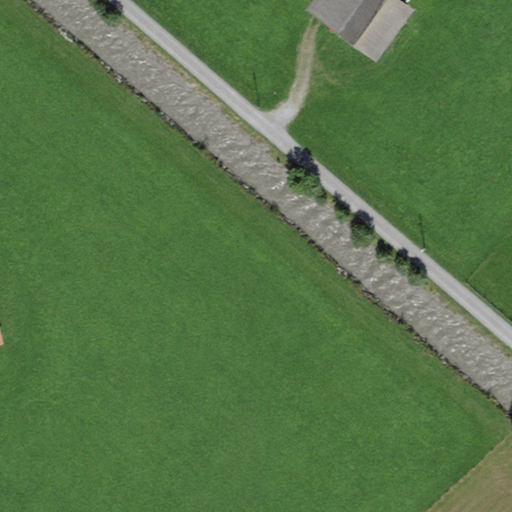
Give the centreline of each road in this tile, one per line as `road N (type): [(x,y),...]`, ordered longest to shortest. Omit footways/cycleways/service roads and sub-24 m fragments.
road 1 (track): [(115,0),(511,335)]
road 2 (track): [(315,21),(296,97),(269,130)]
